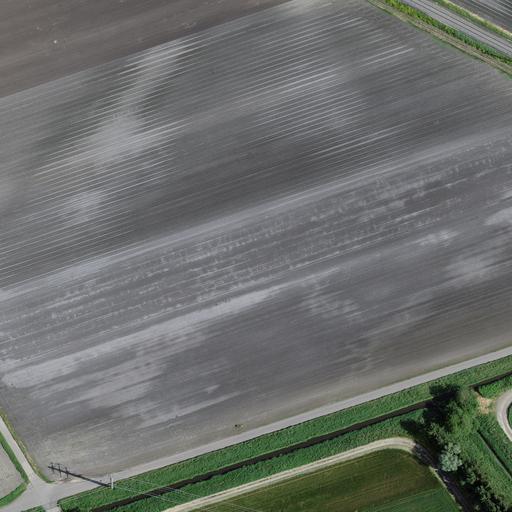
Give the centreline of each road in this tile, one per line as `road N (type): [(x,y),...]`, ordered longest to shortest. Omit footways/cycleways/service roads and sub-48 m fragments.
road 1 (unclassified): [(511,350),(47,497)]
road 2 (track): [(167,511),(374,442),(410,442),(435,460),(474,511)]
road 3 (track): [(511,70),(373,0)]
